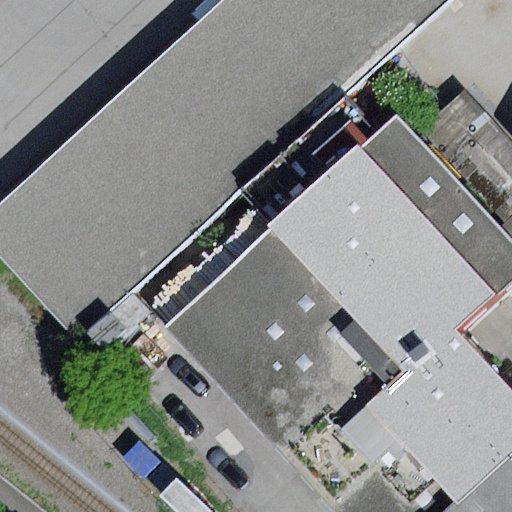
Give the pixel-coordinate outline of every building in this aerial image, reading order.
[(226,0),(0,207),(0,258),(75,341),(448,0),(226,0)] [(511,142),(465,91),(422,131),(507,223),(511,217),(511,142)] [(511,241),(396,116),(274,227),(406,370),(366,406),(457,505),(511,454),(511,390),(461,334),(511,287),(511,241)] [(336,511),(449,511),(457,505),(366,406),(406,370),(274,227),(163,327),(336,511)] [(449,511),(511,511),(511,454),(457,505),(449,511)]
